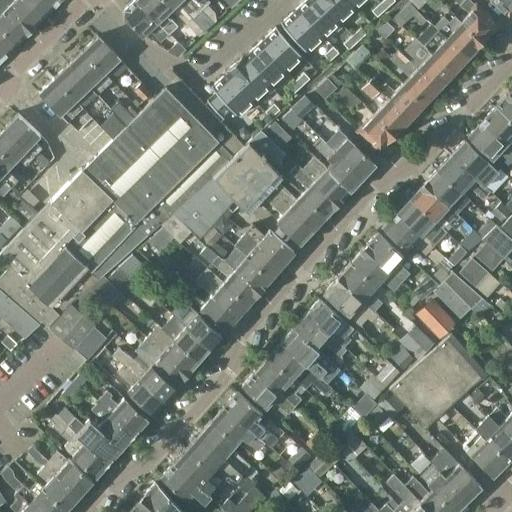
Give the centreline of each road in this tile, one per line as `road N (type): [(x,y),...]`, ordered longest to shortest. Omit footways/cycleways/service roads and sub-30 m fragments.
road 1 (residential): [(511,50),(83,511)]
road 2 (residential): [(0,102),(9,75),(91,0)]
